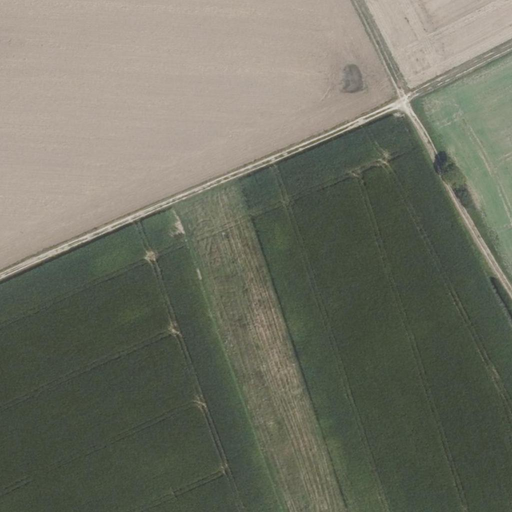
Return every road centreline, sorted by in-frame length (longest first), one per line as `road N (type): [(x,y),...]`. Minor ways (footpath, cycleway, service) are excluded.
road 1 (track): [(406,99),(0,276)]
road 2 (track): [(511,307),(406,99)]
